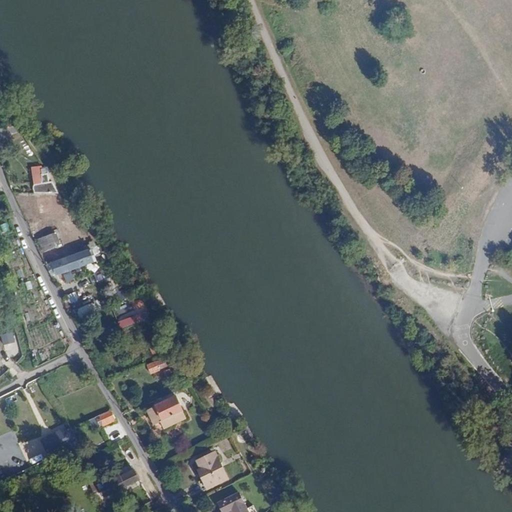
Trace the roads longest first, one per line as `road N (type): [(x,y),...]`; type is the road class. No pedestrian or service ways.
road 1 (track): [(469,304),(431,300),(369,233),(320,155),(250,0)]
road 2 (residential): [(83,351),(0,162)]
road 3 (residential): [(176,511),(83,351)]
